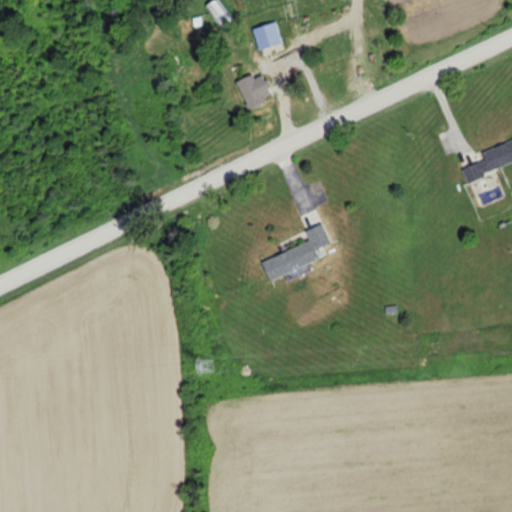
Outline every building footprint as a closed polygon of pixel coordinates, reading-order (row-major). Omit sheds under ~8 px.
[(214,0),(208,3),(220,25),(234,18),(223,0),(214,0)] [(276,21),(254,27),(260,49),(282,42),(276,21)] [(249,108),(272,98),(261,70),(237,80),(249,108)] [(511,162),(511,138),(477,152),(480,161),(462,168),(467,180),(511,162)] [(261,262),(269,280),(319,259),(314,248),(330,242),(322,223),(305,231),(309,242),(261,262)]
